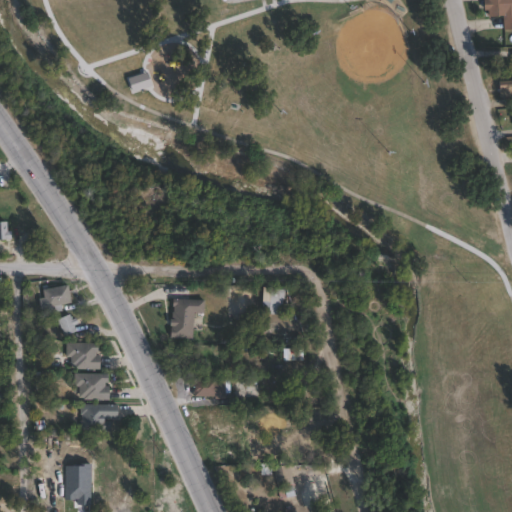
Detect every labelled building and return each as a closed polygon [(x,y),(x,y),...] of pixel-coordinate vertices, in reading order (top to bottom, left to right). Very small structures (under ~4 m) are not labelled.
[(217,0),(219,10),(203,13),(201,0),(217,0)] [(511,0),(511,29),(504,30),(503,15),(489,16),(488,10),(485,10),(484,0),(511,0)] [(511,95),(501,96),(500,81),(511,80),(511,95)] [(0,223),(11,224),(10,242),(0,242),(0,223)] [(59,304),(61,312),(48,315),(46,308),(39,309),(37,299),(42,298),(41,289),(64,284),(68,302),(59,304)] [(283,291),(280,318),(258,315),(261,288),(283,291)] [(202,299),(202,312),(191,312),(191,340),(171,340),(171,326),(167,326),(167,319),(170,319),(170,312),(171,312),(171,306),(171,299),(202,299)] [(68,314),(70,319),(74,318),(76,324),(72,325),(75,331),(62,336),(58,325),(57,325),(56,322),(55,319),(68,314)] [(94,352),(94,355),(99,355),(99,370),(73,369),(73,367),(69,367),(69,357),(65,357),(65,343),(97,343),(96,352),(94,352)] [(104,383),(104,386),(108,386),(108,400),(83,400),(83,397),(78,397),(78,386),(73,386),(73,374),(106,374),(106,383),(104,383)] [(325,404),(263,407),(262,377),(324,374),(325,404)] [(217,379),(217,380),(226,380),(226,399),(216,399),(216,396),(201,397),(195,386),(195,379),(217,379)] [(259,394),(235,395),(235,380),(259,379),(259,394)] [(115,405),(115,418),(103,418),(103,421),(109,422),(109,431),(79,430),(80,421),(81,421),(81,415),(80,415),(80,404),(115,405)] [(293,484),(277,487),(273,467),(289,464),(293,484)]
